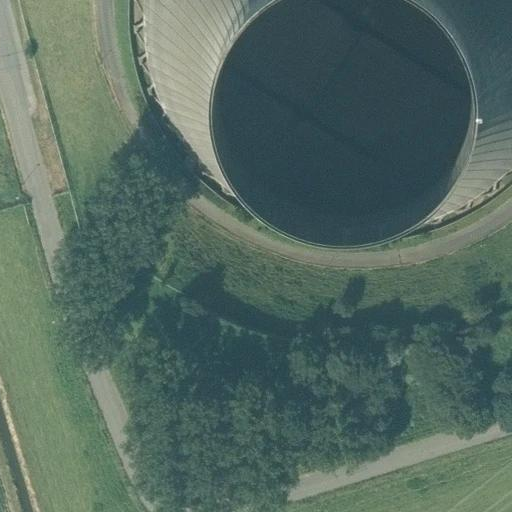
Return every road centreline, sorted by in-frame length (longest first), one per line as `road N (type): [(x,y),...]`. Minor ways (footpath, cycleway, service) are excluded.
road 1 (unclassified): [(0,36),(76,317),(153,511)]
road 2 (unclassified): [(210,511),(511,424)]
